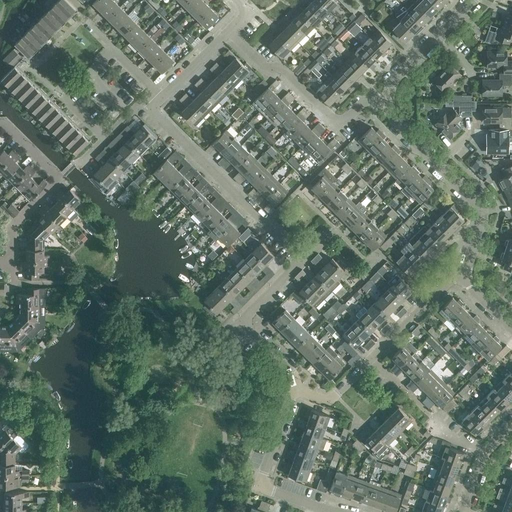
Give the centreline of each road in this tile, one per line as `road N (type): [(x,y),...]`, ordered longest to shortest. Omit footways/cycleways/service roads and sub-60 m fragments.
road 1 (residential): [(293,389),(334,397),(450,281),(467,278)]
road 2 (residential): [(302,261),(151,108)]
road 3 (residential): [(388,101),(365,100),(340,125),(285,70),(266,67),(229,31)]
road 4 (residential): [(12,261),(11,228),(59,178),(0,122)]
road 5 (residential): [(337,511),(260,486),(293,389)]
road 6 (residential): [(467,278),(482,214),(438,164)]
road 7 (residential): [(105,140),(65,98),(114,49)]
